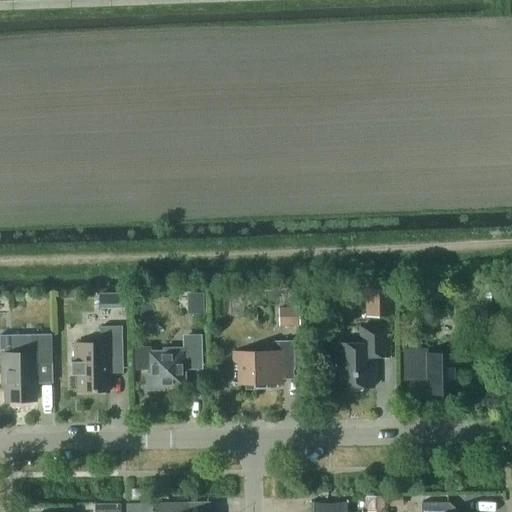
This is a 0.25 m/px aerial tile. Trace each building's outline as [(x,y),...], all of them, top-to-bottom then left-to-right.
[(420,298),(436,298),(436,291),(449,291),(449,281),(436,281),(420,281),(420,298)] [(366,285),(367,317),(395,316),(395,285),(366,285)] [(301,325),(300,288),(289,288),(289,307),(278,308),(278,326),(301,325)] [(99,292),(100,308),(106,308),(127,307),(127,292),(105,292),(99,292)] [(187,293),(188,314),(204,313),(203,293),(187,293)] [(77,375),(77,392),(110,391),(109,362),(123,362),(122,326),(100,326),(100,343),(74,343),(75,361),(71,361),(72,375),(77,375)] [(376,356),(377,356),(389,356),(388,326),(360,327),(361,344),(333,344),(334,365),(338,365),(338,387),(372,386),(372,375),(375,375),(374,368),(372,368),(371,354),(374,354),(374,355),(375,356),(376,356)] [(5,401),(37,400),(36,362),(52,362),(51,334),(31,334),(32,344),(17,345),(17,353),(1,353),(2,385),(4,385),(5,401)] [(146,373),(146,390),(163,390),(163,387),(185,387),(184,365),(198,365),(198,337),(183,337),(184,348),(163,348),(163,351),(149,351),(149,347),(135,347),(136,369),(148,368),(148,373),(146,373)] [(272,341),(272,351),(230,352),(230,353),(232,353),(232,370),(238,370),(239,382),(231,382),(231,384),(254,383),(254,388),(267,388),(267,383),(281,383),(281,370),(295,370),(294,341),(272,341)] [(427,394),(457,393),(456,353),(427,354),(427,348),(403,349),(403,381),(419,380),(419,378),(427,378),(427,394)] [(142,499),(142,488),(131,488),(131,499),(142,499)] [(403,506),(403,494),(389,494),(389,506),(403,506)] [(385,511),(384,495),(366,496),(367,511),(385,511)] [(346,511),(346,502),(349,501),(348,500),(345,501),(339,503),(333,503),(329,503),(325,503),(321,503),(317,502),(311,501),(311,502),(313,503),(313,511),(346,511)] [(187,511),(187,502),(155,503),(155,511),(187,511)] [(421,503),(421,511),(449,511),(449,502),(421,503)] [(127,503),(126,503),(126,511),(139,511),(139,503),(127,503)]
